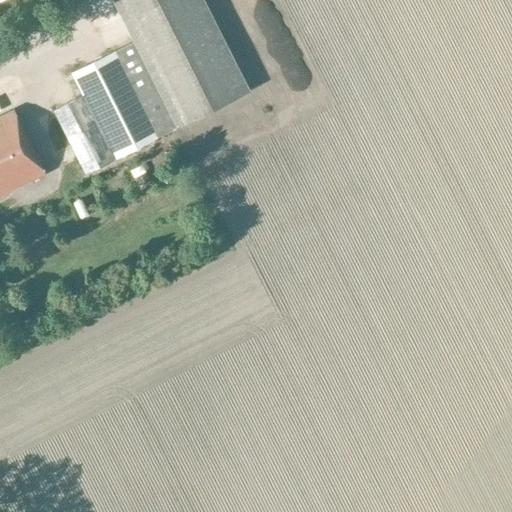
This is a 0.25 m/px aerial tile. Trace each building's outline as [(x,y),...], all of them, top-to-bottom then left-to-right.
[(132,42),(70,73),(113,159),(249,91),(203,0),(117,0),(113,2),(132,42)] [(231,44),(244,37),(238,26),(225,33),(231,44)] [(255,46),(244,52),(260,84),(271,79),(255,46)] [(0,195),(45,174),(13,111),(0,117),(0,195)] [(303,157),(293,160),(299,179),(309,176),(303,157)] [(68,193),(58,198),(68,220),(78,215),(68,193)]
